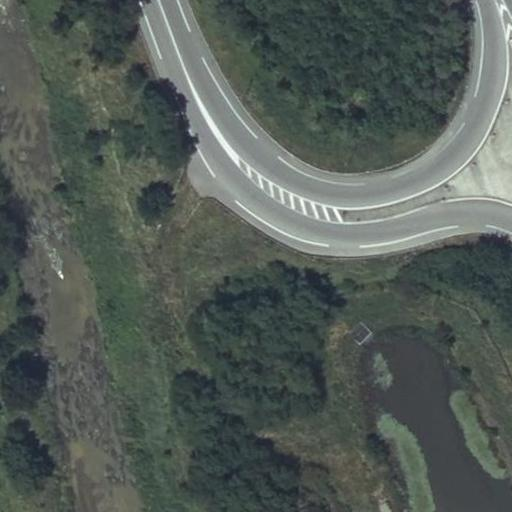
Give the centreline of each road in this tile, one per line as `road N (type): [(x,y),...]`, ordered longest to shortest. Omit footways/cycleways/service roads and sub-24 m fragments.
road 1 (secondary): [(489,0),(493,69),(475,124),(445,160),(399,185),(344,194),(285,178),(240,142),(180,56)]
road 2 (secondary): [(180,56),(220,150),(251,191),(297,222),(345,232),(451,211),(511,215)]
